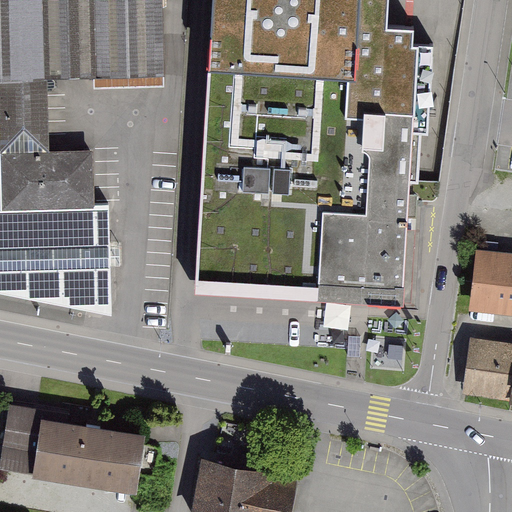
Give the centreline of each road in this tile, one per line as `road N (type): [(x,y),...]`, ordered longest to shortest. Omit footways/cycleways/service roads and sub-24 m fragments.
road 1 (residential): [(493,0),(424,422)]
road 2 (secondary): [(424,422),(201,379)]
road 3 (secondary): [(201,379),(0,340)]
road 4 (residential): [(176,511),(201,379)]
